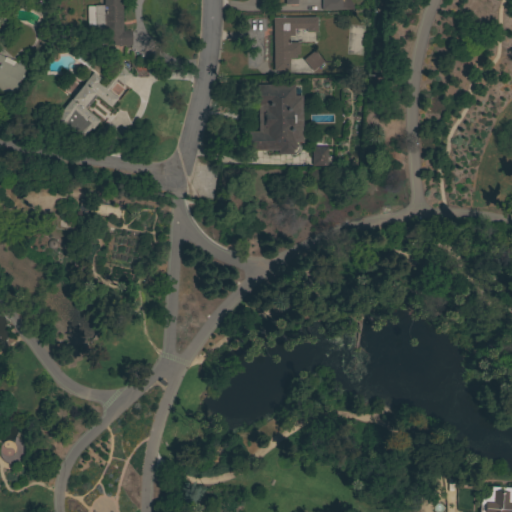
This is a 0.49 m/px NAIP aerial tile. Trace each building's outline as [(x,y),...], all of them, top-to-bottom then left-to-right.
[(130,31),(131,45),(112,46),(112,40),(103,41),(103,26),(86,27),(86,6),(93,6),(93,5),(103,5),(102,0),(121,0),(122,31),(130,31)] [(348,0),(349,1),(350,3),(351,5),(351,6),(352,8),(352,9),(339,9),(320,9),(320,0),(348,0)] [(315,17),(316,32),(305,32),(305,29),(292,29),(293,36),(292,36),(292,42),(298,42),(298,54),(295,54),(295,59),(287,59),(287,70),(272,70),(271,18),(315,17)] [(320,63),(312,52),(301,61),(309,72),(320,63)] [(0,55),(4,57),(14,61),(14,62),(24,67),(10,97),(0,92),(0,55)] [(99,78),(96,81),(103,87),(114,74),(111,72),(116,67),(118,69),(120,66),(131,74),(122,85),(115,79),(106,90),(116,98),(109,107),(95,96),(84,109),(98,120),(81,140),(62,125),(54,119),(61,111),(59,109),(63,104),(64,106),(66,104),(64,103),(67,99),(68,100),(74,93),(73,93),(77,88),(78,89),(91,72),(99,78)] [(293,84),(293,95),(301,95),(301,142),(294,142),(294,150),(291,150),(291,154),(276,155),(276,150),(246,151),(246,131),(257,131),(257,101),(254,101),(254,91),(256,91),(255,84),(293,84)] [(310,165),(310,146),(325,146),(325,165),(310,165)] [(83,199),(83,201),(116,207),(116,204),(120,204),(117,218),(87,213),(86,220),(76,218),(79,198),(83,199)] [(511,498),(511,511),(478,511),(478,487),(511,487),(511,498)]
